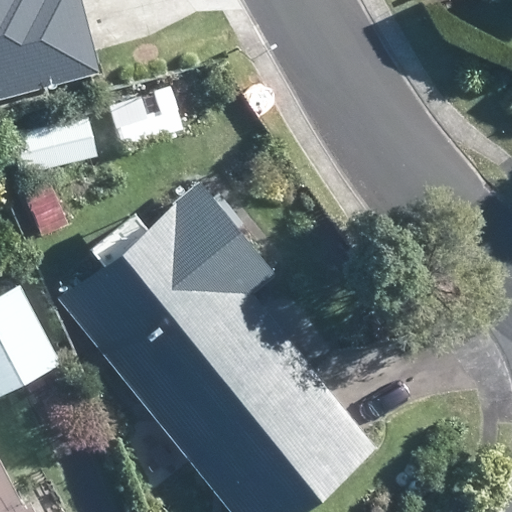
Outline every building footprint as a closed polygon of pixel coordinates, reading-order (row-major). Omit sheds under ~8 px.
[(107,74),(89,0),(0,0),(0,99),(51,87),(107,74)] [(190,132),(175,83),(114,101),(129,150),(190,132)] [(77,117),(6,133),(12,160),(84,145),(77,117)] [(255,292),(266,283),(280,272),(210,184),(157,226),(145,211),(102,246),(115,261),(67,300),(238,511),(297,511),(379,447),(367,432),(255,292)] [(0,394),(23,382),(54,368),(66,361),(27,285),(0,297),(0,394)] [(30,504),(25,495),(0,446),(0,511),(41,511),(36,501),(30,504)]
